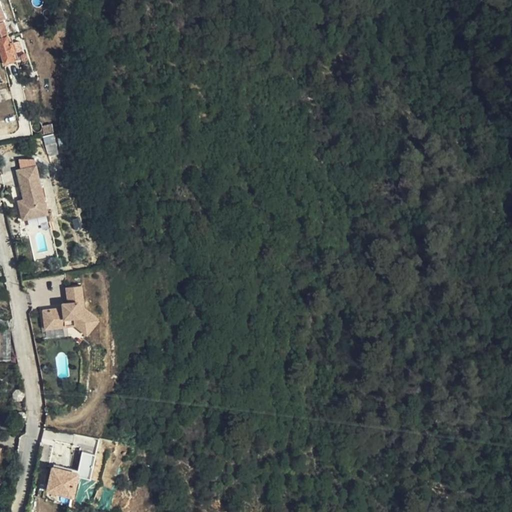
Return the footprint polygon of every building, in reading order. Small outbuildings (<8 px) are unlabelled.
[(0,40),(10,37),(6,23),(0,24),(0,40)] [(17,62),(10,37),(0,40),(0,42),(6,65),(17,62)] [(54,134),(45,137),(50,154),(59,152),(54,134)] [(15,168),(22,196),(23,203),(19,204),(22,218),(46,212),(35,163),(15,168)] [(131,246),(123,218),(116,221),(124,248),(131,246)] [(68,300),(82,297),(80,282),(65,285),(68,300)] [(84,305),(82,297),(68,300),(68,303),(43,308),(45,321),(55,319),(56,326),(76,322),(90,332),(101,317),(84,305)] [(46,328),(56,326),(55,319),(45,321),(46,328)] [(79,475),(93,477),(99,436),(61,431),(59,441),(83,445),(79,467),(52,463),(48,490),(76,495),(79,475)]
